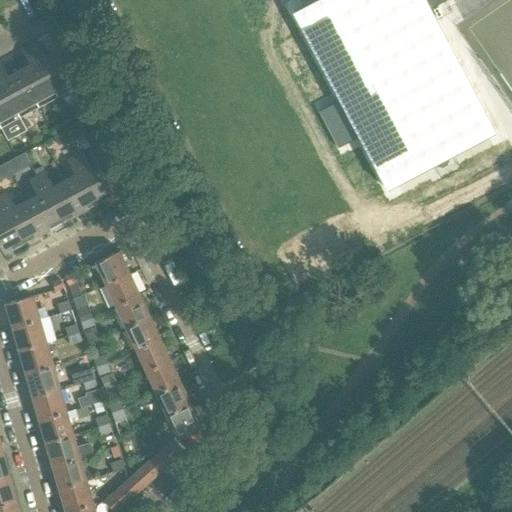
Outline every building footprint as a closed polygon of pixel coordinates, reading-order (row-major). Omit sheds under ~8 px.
[(447,0),(315,0),(293,12),(339,100),(318,111),(338,148),(359,137),(387,190),(495,133),(430,9),(447,0)] [(38,42),(30,46),(57,98),(78,87),(58,50),(46,56),(38,42)] [(29,66),(19,71),(39,108),(57,98),(30,46),(21,51),(29,66)] [(0,62),(0,82),(19,118),(39,108),(19,71),(8,77),(0,62)] [(0,126),(1,128),(19,118),(0,82),(0,126)] [(72,151),(75,156),(100,202),(120,191),(103,160),(92,167),(78,141),(71,144),(74,149),(72,151)] [(16,157),(22,169),(30,165),(24,153),(16,157)] [(75,176),(64,181),(81,212),(100,202),(75,156),(67,160),(75,176)] [(42,168),(35,172),(62,223),(81,212),(64,181),(53,187),(45,172),(44,173),(42,168)] [(37,196),(26,202),(43,233),(62,223),(35,172),(26,176),(29,181),(28,181),(37,196)] [(7,193),(0,196),(0,199),(24,243),(43,233),(26,202),(15,208),(7,193)] [(24,243),(0,199),(0,246),(4,254),(24,243)] [(95,262),(105,284),(129,273),(119,251),(95,262)] [(64,277),(68,285),(76,281),(72,273),(64,277)] [(129,273),(105,284),(116,307),(140,296),(129,273)] [(51,283),(55,290),(55,291),(63,287),(59,279),(51,283)] [(85,295),(73,299),(76,307),(87,303),(85,295)] [(5,304),(12,328),(39,320),(32,296),(5,304)] [(116,307),(126,328),(150,317),(140,296),(116,307)] [(71,310),(68,301),(56,305),(59,314),(71,310)] [(78,314),(81,322),(92,318),(89,310),(78,314)] [(126,328),(136,350),(160,339),(150,317),(126,328)] [(92,318),(81,322),(83,331),(95,327),(92,318)] [(12,328),(19,351),(46,343),(39,320),(12,328)] [(65,329),(68,337),(79,333),(76,325),(65,329)] [(79,333),(68,337),(70,345),(82,341),(79,333)] [(136,350),(146,372),(170,361),(160,339),(136,350)] [(19,351),(25,374),(53,366),(46,343),(19,351)] [(93,359),(96,367),(107,364),(104,355),(93,359)] [(146,372),(156,394),(180,383),(170,361),(146,372)] [(107,364),(96,367),(99,376),(110,372),(107,364)] [(25,374),(32,397),(60,389),(53,366),(25,374)] [(80,374),(82,382),(94,378),(91,370),(80,374)] [(117,385),(113,375),(101,379),(105,390),(117,385)] [(94,378),(82,382),(85,391),(96,387),(94,378)] [(156,394),(166,415),(190,404),(180,383),(156,394)] [(32,397),(39,420),(66,413),(60,389),(32,397)] [(98,389),(98,390),(85,394),(86,396),(78,399),(81,408),(102,401),(98,389)] [(108,405),(111,413),(122,409),(120,401),(108,405)] [(190,404),(166,415),(176,437),(200,426),(190,404)] [(122,409),(111,413),(114,421),(125,417),(122,409)] [(39,420),(46,444),(73,436),(66,413),(39,420)] [(95,419),(98,427),(109,424),(107,415),(95,419)] [(109,424),(98,427),(100,436),(112,432),(109,424)] [(46,444),(52,467),(80,459),(73,436),(46,444)] [(173,439),(157,453),(168,465),(183,451),(173,439)] [(157,453),(144,465),(155,477),(168,465),(157,453)] [(0,456),(0,481),(10,479),(3,456),(0,456)] [(52,467),(59,490),(86,482),(80,459),(52,467)] [(124,469),(121,460),(110,464),(113,472),(124,469)] [(144,465),(128,479),(139,491),(155,477),(144,465)] [(0,481),(0,506),(16,502),(10,479),(0,481)] [(115,511),(139,491),(128,479),(104,501),(113,511),(115,511)] [(59,490),(65,511),(70,511),(93,505),(86,482),(59,490)] [(0,506),(0,511),(19,511),(16,502),(0,506)]
